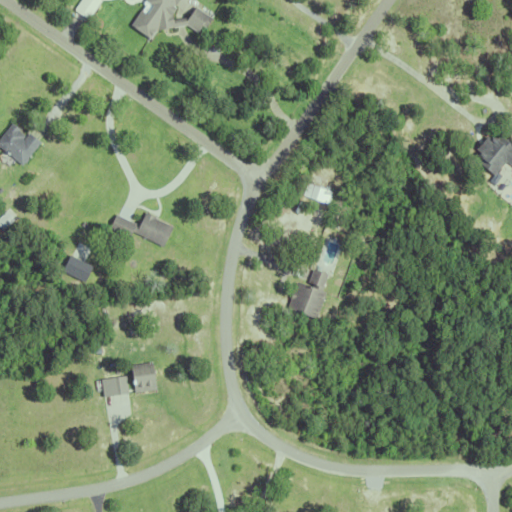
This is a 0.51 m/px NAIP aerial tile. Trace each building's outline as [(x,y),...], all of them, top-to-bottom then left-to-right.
[(211,11),(194,0),(185,16),(171,19),(169,12),(174,4),(173,0),(142,0),(142,1),(143,9),(141,14),(134,15),(126,28),(145,39),(150,31),(182,25),(198,34),(211,11)] [(0,146),(0,132),(10,121),(17,127),(16,128),(22,133),(19,137),(20,138),(27,130),(38,140),(19,163),(0,146)] [(511,166),(503,159),(491,173),(475,160),(478,156),(475,153),(478,150),(474,147),(484,134),(488,137),(490,134),(494,137),(497,133),(511,145),(511,166)] [(328,192),(304,184),(300,196),(324,205),(328,192)] [(159,245),(130,229),(126,236),(106,225),(114,211),(136,223),(143,209),(170,224),(159,245)] [(323,290),(313,317),(284,306),(294,279),(304,283),(310,266),(325,272),(319,288),(323,290)] [(128,363),(149,360),(153,388),(132,392),(128,363)]
